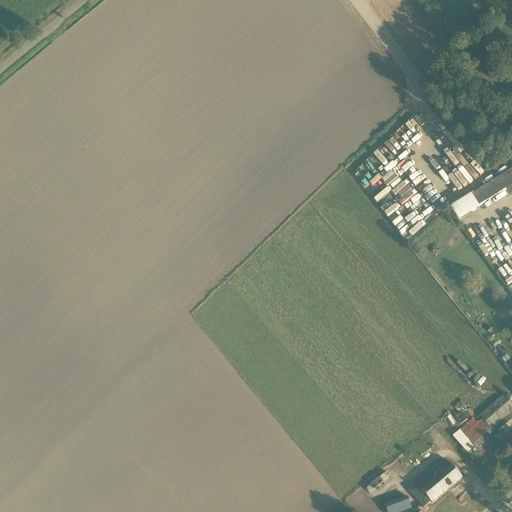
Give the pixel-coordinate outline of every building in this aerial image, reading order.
[(511,157),(484,179),(458,144),(429,165),(483,237),(511,216),(505,208),(511,203),(511,157)] [(371,157),(357,170),(368,181),(373,177),(386,192),(390,188),(382,178),(386,174),(371,157)] [(469,380),(482,368),(472,359),(460,371),(469,380)] [(511,411),(511,403),(504,395),(480,415),(475,420),(473,418),(459,430),(473,445),(491,429),(492,429),(511,411)] [(429,474),(409,491),(424,508),(431,503),(432,504),(462,478),(450,465),(445,460),(437,467),(442,472),(433,479),(429,474)] [(404,496),(382,505),(384,511),(401,511),(410,508),(404,496)]
